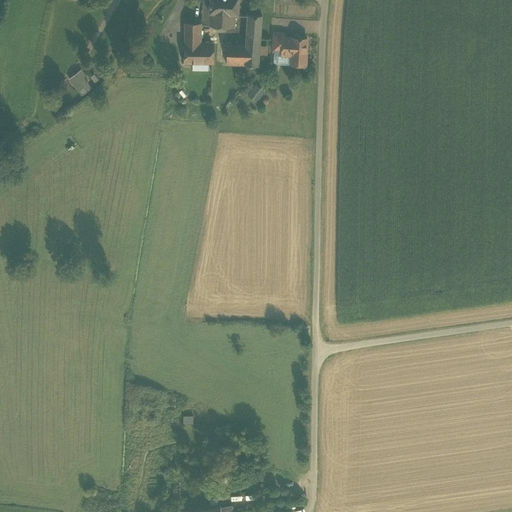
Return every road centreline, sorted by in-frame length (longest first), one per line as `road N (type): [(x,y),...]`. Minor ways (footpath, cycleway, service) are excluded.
road 1 (unclassified): [(324,0),(315,350)]
road 2 (unclassified): [(511,322),(315,350)]
road 3 (unclassified): [(315,350),(307,511)]
